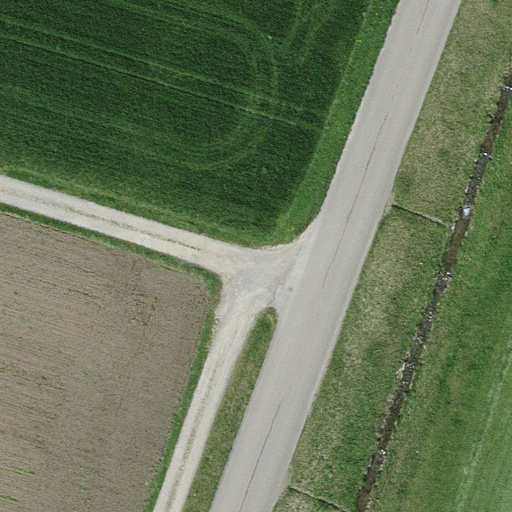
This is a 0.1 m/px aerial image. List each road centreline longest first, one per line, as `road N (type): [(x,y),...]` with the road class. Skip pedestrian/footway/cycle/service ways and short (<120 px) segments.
road 1 (tertiary): [(431,0),(243,511)]
road 2 (track): [(168,511),(260,275),(320,297)]
road 3 (track): [(260,275),(0,191)]
